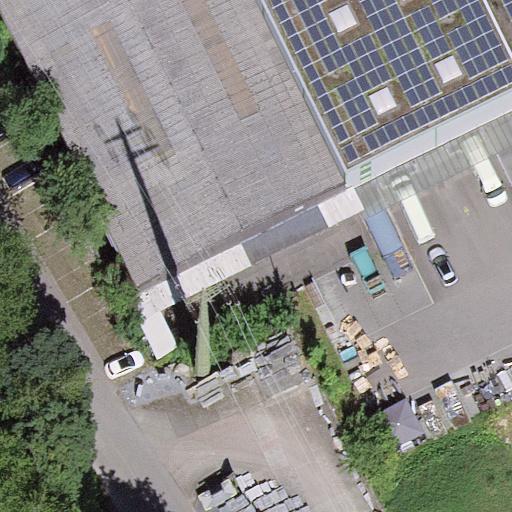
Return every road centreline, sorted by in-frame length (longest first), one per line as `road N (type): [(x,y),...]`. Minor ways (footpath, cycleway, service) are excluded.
road 1 (unclassified): [(0,207),(170,511)]
road 2 (unknown): [(138,454),(221,430),(262,434),(300,454),(343,511)]
